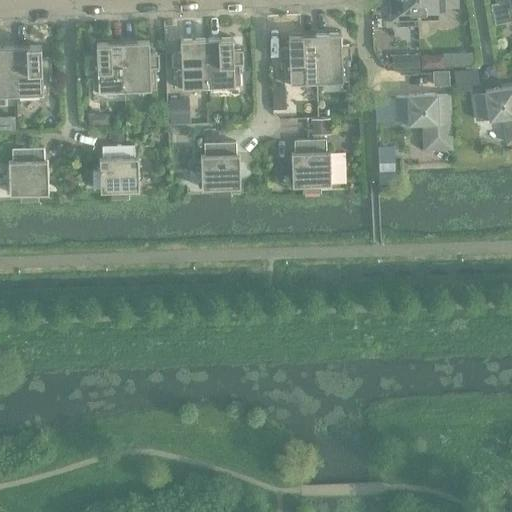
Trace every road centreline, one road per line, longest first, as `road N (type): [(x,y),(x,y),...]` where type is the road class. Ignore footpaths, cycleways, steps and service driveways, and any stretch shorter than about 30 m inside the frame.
road 1 (unknown): [(0,335),(511,319)]
road 2 (residential): [(262,129),(258,0)]
road 3 (residential): [(71,129),(69,2)]
